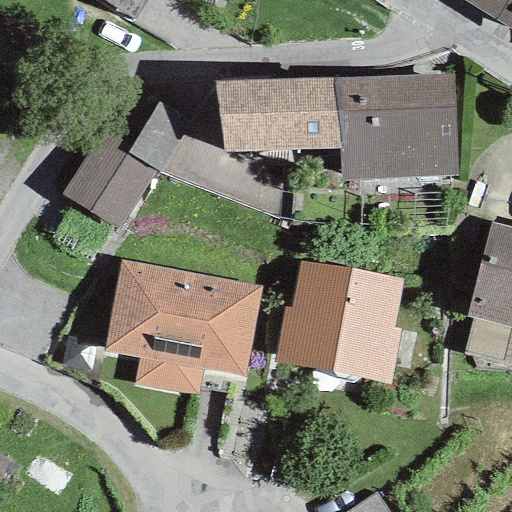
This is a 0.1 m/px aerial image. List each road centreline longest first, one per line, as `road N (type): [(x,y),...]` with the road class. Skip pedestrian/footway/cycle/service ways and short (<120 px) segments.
road 1 (unclassified): [(0,223),(95,90),(146,70),(385,50),(424,14)]
road 2 (unclassified): [(150,511),(128,459),(0,369)]
